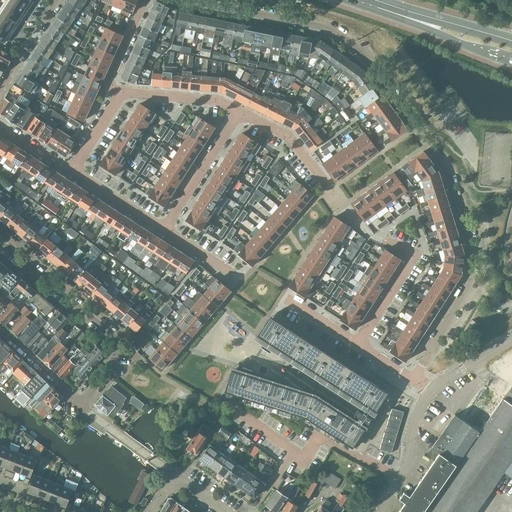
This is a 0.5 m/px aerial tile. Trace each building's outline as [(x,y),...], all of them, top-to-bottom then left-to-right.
[(0,41),(3,44),(8,36),(14,27),(19,19),(25,11),(31,2),(31,0),(10,0),(10,1),(5,9),(0,15),(0,41)] [(69,0),(68,2),(81,10),(87,15),(93,7),(86,2),(82,0),(69,0)] [(114,0),(112,5),(122,9),(125,0),(114,0)] [(125,0),(122,9),(131,13),(136,0),(125,0)] [(156,1),(152,10),(165,16),(175,20),(177,10),(174,9),(173,12),(168,10),(169,7),(158,2),(156,1)] [(68,2),(63,10),(75,18),(81,10),(68,2)] [(57,18),(70,26),(75,18),(63,10),(57,18)] [(152,10),(148,18),(162,24),(163,20),(174,25),(175,20),(165,16),(152,10)] [(181,28),(186,29),(189,14),(188,14),(187,13),(184,12),(183,13),(179,12),(175,35),(180,36),(181,28)] [(193,15),(189,14),(186,29),(184,38),(190,39),(191,30),(195,31),(198,16),(197,16),(197,15),(194,14),(193,15)] [(208,18),(207,18),(206,17),(203,16),(202,17),(198,16),(195,31),(205,33),(208,18)] [(57,18),(52,26),(65,34),(70,26),(57,18)] [(162,24),(148,18),(144,27),(158,33),(162,24)] [(212,19),(208,18),(205,33),(203,42),(208,43),(209,37),(214,38),(215,35),(217,20),(216,20),(216,19),(213,18),(212,19)] [(221,21),(217,20),(215,35),(214,38),(213,44),(218,44),(219,36),(224,37),(227,22),(226,22),(225,21),(222,20),(221,21)] [(237,24),(235,24),(235,23),(232,22),(231,23),(227,22),(224,37),(222,45),(232,47),(234,39),(237,24)] [(240,25),(237,24),(234,39),(232,47),(232,49),(236,50),(238,44),(242,45),(243,40),(246,26),(245,25),(244,24),(241,24),(240,25)] [(59,42),(65,34),(52,26),(47,34),(59,42)] [(250,26),(246,26),(243,40),(242,45),(242,46),(251,48),(252,42),(253,42),(256,28),(254,27),(254,26),(251,26),(250,26)] [(158,33),(144,27),(140,35),(154,41),(158,33)] [(259,28),(256,28),(253,42),(252,42),(251,48),(250,52),(254,53),(255,47),(261,48),(262,44),(265,30),(264,29),(263,28),(260,28),(259,28)] [(123,36),(106,29),(102,38),(118,46),(123,36)] [(275,31),(273,31),(273,30),(270,30),(269,30),(265,30),(262,44),(261,48),(260,52),(265,53),(266,45),(272,46),(275,31)] [(278,32),(275,31),(272,46),(281,48),(284,33),(283,33),(282,32),(279,31),(278,32)] [(294,35),(292,35),(291,34),(289,33),(288,34),(284,33),(281,48),(280,56),(284,57),(286,49),(291,50),(294,35)] [(54,50),(59,42),(47,34),(42,42),(54,50)] [(154,41),(140,35),(136,44),(150,50),(154,41)] [(297,36),(294,35),(291,50),(288,62),(293,63),(295,55),(299,56),(300,52),(303,37),(302,37),(301,36),(298,35),(297,36)] [(307,38),(303,37),(300,52),(299,56),(302,56),(301,61),(308,62),(309,57),(310,54),(313,39),(311,39),(310,38),(308,37),(307,38)] [(114,55),(118,46),(102,38),(97,48),(114,55)] [(316,40),(313,39),(310,54),(309,57),(317,59),(318,56),(319,56),(322,41),(321,41),(320,40),(317,39),(316,40)] [(327,44),(327,45),(322,42),(322,41),(319,56),(318,56),(317,59),(314,66),(317,68),(320,63),(324,66),(326,62),(335,50),(334,50),(334,48),(331,47),(330,47),(327,45),(327,44)] [(42,42),(36,50),(49,58),(54,50),(42,42)] [(157,53),(150,50),(136,44),(133,52),(146,58),(148,54),(155,57),(157,58),(161,55),(159,54),(157,53)] [(110,65),(114,55),(97,48),(93,57),(110,65)] [(9,65),(11,64),(13,60),(12,58),(13,57),(0,49),(0,62),(7,66),(8,66),(9,65)] [(36,50),(31,58),(43,66),(49,58),(36,50)] [(338,52),(335,50),(326,62),(324,66),(323,67),(327,69),(330,65),(334,68),(343,56),(342,55),(342,54),(339,52),(338,52)] [(142,67),(144,63),(150,65),(151,66),(152,66),(153,62),(151,61),(146,59),(146,58),(133,52),(129,61),(142,67)] [(183,68),(182,74),(181,89),(190,90),(192,75),(191,75),(193,57),(189,56),(188,68),(183,68)] [(346,58),(343,56),(334,68),(338,70),(342,73),(351,61),(350,61),(349,59),(347,58),(346,58)] [(105,74),(110,65),(93,57),(89,66),(105,74)] [(43,66),(31,58),(26,66),(38,74),(43,66)] [(153,69),(153,71),(151,86),(161,87),(163,72),(159,72),(160,61),(158,60),(155,63),(153,69)] [(149,70),(142,67),(129,61),(125,70),(138,76),(140,71),(148,75),(150,76),(150,71),(149,70)] [(217,66),(222,67),(222,63),(217,62),(213,61),(211,77),(210,92),(219,92),(221,78),(216,77),(217,66)] [(354,63),(351,61),(342,73),(338,79),(346,85),(348,82),(350,79),(351,78),(352,79),(364,71),(359,67),(358,67),(359,67),(357,66),(357,65),(355,63),(354,63)] [(33,82),(38,74),(26,66),(20,74),(33,82)] [(101,83),(105,74),(89,66),(85,76),(101,83)] [(246,88),(252,76),(256,69),(246,67),(244,72),(237,84),(230,97),(239,102),(246,88)] [(304,71),(295,67),(294,74),(299,78),(300,76),(304,71)] [(257,87),(260,80),(265,71),(256,69),(252,76),(246,88),(239,102),(247,106),(254,93),(257,87)] [(125,70),(121,78),(133,84),(149,86),(150,80),(138,76),(125,70)] [(309,74),(304,71),(300,76),(299,78),(304,81),(305,80),(309,74)] [(352,79),(358,88),(370,79),(364,71),(352,79)] [(161,87),(171,88),(172,73),(163,72),(161,87)] [(182,74),(172,73),(171,88),(181,89),(182,74)] [(33,82),(20,74),(15,82),(27,90),(33,82)] [(190,90),(200,91),(201,76),(192,75),(190,90)] [(97,92),(101,83),(85,76),(81,85),(97,92)] [(209,92),(211,77),(201,76),(200,91),(209,92)] [(284,81),(292,85),(293,82),(295,80),(295,78),(294,78),(294,77),(293,77),(286,76),(285,77),(284,81)] [(314,79),(308,76),(304,82),(310,85),(314,79)] [(230,97),(237,84),(226,78),(223,78),(221,78),(219,92),(221,93),(230,97)] [(266,92),(266,90),(268,86),(271,81),(267,78),(264,84),(265,85),(263,90),(257,87),(254,93),(247,106),(256,110),(263,97),(266,92)] [(320,83),(314,79),(310,85),(316,89),(320,83)] [(358,88),(364,95),(376,87),(370,79),(358,88)] [(331,88),(324,83),(318,91),(326,96),(330,90),(331,88)] [(93,102),(97,92),(81,85),(77,94),(93,102)] [(364,95),(351,104),(354,108),(362,102),(365,106),(381,95),(376,87),(364,95)] [(304,119),(309,115),(314,110),(321,105),(327,100),(310,89),(310,91),(303,104),(298,102),(293,111),(289,109),(288,110),(289,110),(282,124),(287,126),(290,124),(293,128),(304,119)] [(271,102),(273,98),(275,94),(266,90),(266,92),(263,97),(256,110),(265,115),(271,102)] [(329,99),(331,97),(334,92),(330,90),(326,96),(329,99)] [(72,103),(88,111),(93,102),(77,94),(76,94),(72,103)] [(280,106),(282,102),(283,101),(285,97),(280,95),(277,100),(273,98),(271,102),(265,115),(273,119),(280,106)] [(336,95),(333,99),(331,100),(335,105),(340,101),(336,95)] [(6,117),(14,105),(16,102),(6,96),(0,104),(0,113),(2,114),(6,117)] [(389,105),(383,96),(368,107),(372,112),(365,117),(367,121),(374,115),(389,105)] [(326,111),(330,107),(332,106),(327,100),(321,105),(326,111)] [(6,118),(16,124),(23,113),(26,108),(16,101),(14,105),(6,117),(6,118)] [(289,109),(292,105),(283,101),(282,102),(280,106),(273,119),(282,124),(289,110),(288,110),(289,109)] [(340,101),(335,105),(340,112),(342,111),(346,108),(340,101)] [(88,111),(72,103),(68,113),(84,121),(88,111)] [(43,104),(39,110),(42,113),(44,111),(45,112),(48,107),(47,106),(43,104)] [(140,104),(134,113),(149,123),(155,114),(140,104)] [(395,113),(389,105),(374,115),(378,120),(371,126),(373,129),(380,124),(395,113)] [(16,124),(26,131),(26,130),(36,114),(27,108),(23,113),(16,124)] [(332,109),(329,111),(333,117),(336,114),(337,113),(333,108),(332,109)] [(36,137),(46,144),(60,123),(61,124),(64,119),(62,116),(53,110),(46,121),(36,136),(36,137)] [(128,122),(143,132),(149,123),(134,113),(128,122)] [(386,132),(401,121),(395,113),(380,124),(384,129),(377,134),(379,137),(386,132)] [(36,136),(46,121),(36,114),(26,130),(31,133),(31,134),(34,136),(36,136)] [(337,116),(335,118),(340,124),(342,123),(344,122),(339,115),(337,116)] [(214,128),(199,118),(193,127),(209,137),(214,128)] [(304,119),(293,128),(299,136),(310,126),(304,119)] [(401,121),(386,132),(390,137),(383,142),(385,145),(392,140),(393,140),(407,130),(401,121)] [(143,132),(128,122),(123,130),(138,140),(143,132)] [(299,136),(305,143),(316,134),(310,126),(299,136)] [(193,127),(188,136),(203,146),(209,137),(193,127)] [(48,145),(57,150),(67,135),(57,129),(48,145)] [(117,139),(132,149),(138,140),(123,130),(117,139)] [(236,143),(251,152),(251,153),(255,155),(261,146),(257,144),(257,143),(242,134),(236,143)] [(316,134),(305,143),(311,151),(322,141),(316,134)] [(377,152),(364,134),(354,142),(367,159),(377,152)] [(67,135),(57,150),(66,156),(76,141),(67,135)] [(203,146),(188,136),(182,145),(198,154),(203,146)] [(0,153),(3,156),(12,143),(9,141),(8,142),(3,139),(0,143),(0,153)] [(117,139),(112,148),(127,157),(132,149),(117,139)] [(367,159),(354,142),(344,149),(356,167),(367,159)] [(17,146),(12,143),(3,156),(12,161),(19,149),(17,147),(17,146)] [(236,143),(230,151),(246,161),(251,153),(251,152),(236,143)] [(198,154),(182,145),(177,153),(192,163),(198,154)] [(127,157),(112,148),(106,156),(121,166),(122,166),(127,157)] [(12,161),(20,167),(28,154),(24,151),(22,151),(19,149),(12,161)] [(356,167),(344,149),(333,157),(346,174),(356,167)] [(246,161),(230,151),(225,160),(240,170),(244,173),(250,163),(246,161)] [(429,160),(423,152),(409,162),(402,168),(404,171),(411,166),(415,171),(429,160)] [(186,171),(192,163),(177,153),(171,162),(186,171)] [(20,167),(28,172),(36,160),(33,158),(32,157),(28,154),(20,167)] [(121,166),(106,156),(100,165),(116,175),(120,178),(126,168),(122,166),(121,166)] [(346,174),(333,157),(323,164),(336,182),(346,174)] [(39,162),(36,160),(28,172),(36,177),(44,164),(40,161),(39,162)] [(235,178),(240,170),(225,160),(219,168),(235,178)] [(272,167),(268,171),(275,177),(284,167),(278,160),(272,167)] [(429,160),(415,171),(408,176),(410,179),(417,174),(422,180),(438,172),(429,160)] [(166,170),(181,180),(186,171),(171,162),(166,170)] [(36,177),(44,182),(52,170),(49,168),(49,167),(44,164),(36,177)] [(235,178),(219,168),(214,177),(229,187),(235,178)] [(39,200),(49,185),(53,188),(61,175),(57,172),(55,172),(52,170),(44,182),(37,194),(35,197),(34,199),(38,202),(39,200)] [(175,189),(181,180),(166,170),(160,179),(175,189)] [(443,186),(438,172),(422,180),(424,188),(416,191),(417,194),(443,186)] [(406,191),(393,173),(383,181),(395,199),(406,191)] [(61,175),(53,188),(61,193),(68,181),(66,179),(65,178),(61,175)] [(224,195),(229,187),(214,177),(208,186),(224,195)] [(12,182),(18,187),(19,185),(21,183),(14,178),(13,181),(12,182)] [(155,187),(170,197),(175,189),(160,179),(155,187)] [(295,181),(295,180),(288,188),(292,192),(306,204),(313,196),(299,184),(295,181)] [(69,198),(77,185),(73,183),(72,183),(68,181),(61,193),(69,198)] [(395,199),(383,181),(372,189),(385,206),(395,199)] [(170,197),(155,187),(151,184),(145,194),(149,196),(149,197),(164,206),(170,197)] [(66,221),(77,204),(85,191),(82,190),(82,188),(77,185),(77,186),(69,198),(65,205),(69,207),(68,209),(62,219),(66,221)] [(218,204),(224,195),(208,186),(203,194),(218,204)] [(446,196),(443,186),(417,194),(418,198),(427,195),(428,201),(446,196)] [(27,191),(26,193),(34,198),(34,199),(35,197),(37,194),(29,188),(27,191)] [(385,206),(372,189),(362,196),(375,214),(385,206)] [(306,204),(292,192),(286,200),(299,211),(306,204)] [(83,218),(88,210),(95,198),(96,197),(92,195),(90,195),(87,193),(79,205),(74,212),(83,218)] [(212,212),(218,204),(203,194),(197,203),(212,212)] [(375,214),(362,196),(352,204),(364,222),(375,214)] [(430,205),(431,211),(449,206),(446,196),(428,201),(420,204),(421,207),(430,205)] [(96,197),(88,210),(96,216),(104,203),(101,202),(100,200),(96,197)] [(43,203),(42,204),(49,210),(50,208),(53,205),(45,199),(43,203)] [(299,211),(286,200),(279,207),(293,219),(299,211)] [(0,217),(8,207),(1,201),(0,201),(0,217)] [(107,205),(104,203),(96,216),(104,221),(112,208),(108,205),(107,205)] [(207,221),(212,212),(197,203),(192,211),(207,221)] [(60,209),(53,205),(50,208),(49,210),(56,214),(57,213),(60,209)] [(449,206),(431,211),(423,214),(424,217),(433,215),(434,221),(452,215),(449,206)] [(4,222),(7,224),(16,213),(8,207),(0,217),(0,220),(3,223),(4,222)] [(293,219),(279,207),(272,215),(286,227),(293,219)] [(112,208),(104,221),(112,226),(120,214),(117,212),(117,211),(112,208)] [(207,221),(192,211),(186,220),(201,230),(205,233),(211,223),(207,221)] [(16,213),(7,224),(10,227),(10,228),(13,231),(23,220),(16,213)] [(120,214),(112,226),(120,231),(129,218),(124,216),(123,216),(120,214)] [(286,227),(272,215),(266,223),(279,235),(286,227)] [(452,215),(434,221),(426,223),(427,227),(436,224),(437,230),(455,225),(452,215)] [(349,227),(334,217),(328,226),(343,236),(343,237),(347,239),(353,230),(349,227)] [(120,231),(128,236),(136,224),(133,223),(133,221),(129,218),(120,231)] [(31,226),(23,220),(13,231),(18,235),(19,235),(22,237),(31,226)] [(75,220),(72,224),(71,226),(76,229),(77,227),(80,223),(75,220)] [(279,235),(266,223),(259,231),(273,242),(279,235)] [(128,236),(137,242),(145,229),(141,226),(139,226),(136,224),(128,236)] [(81,230),(80,232),(84,234),(85,233),(87,230),(89,228),(85,225),(81,230)] [(455,225),(437,230),(429,233),(430,237),(439,234),(440,240),(458,235),(455,225)] [(24,240),(29,244),(38,232),(31,226),(22,237),(24,239),(24,240)] [(328,226),(323,235),(338,245),(343,237),(343,236),(328,226)] [(75,239),(77,236),(78,234),(71,228),(69,230),(67,234),(75,239)] [(150,232),(145,229),(137,242),(145,247),(153,235),(150,233),(150,232)] [(95,235),(87,230),(85,233),(84,234),(92,240),(93,238),(95,235)] [(273,242),(259,231),(252,238),(266,250),(273,242)] [(38,232),(29,244),(33,247),(34,247),(37,249),(46,238),(38,232)] [(153,235),(145,247),(153,252),(161,239),(157,237),(156,237),(153,235)] [(332,253),(333,253),(337,256),(342,247),(338,245),(323,235),(317,244),(332,253)] [(444,250),(461,245),(458,235),(440,240),(432,243),(433,247),(442,244),(444,250)] [(266,250),(252,238),(246,246),(259,258),(266,250)] [(161,239),(153,252),(161,258),(169,245),(166,244),(166,242),(161,239)] [(46,258),(55,246),(48,240),(39,251),(42,254),(43,255),(46,258)] [(103,241),(99,245),(99,246),(106,250),(107,248),(109,245),(103,241)] [(332,253),(317,244),(312,252),(327,262),(331,265),(337,256),(333,253),(332,253)] [(169,245),(161,258),(169,263),(178,250),(173,247),(172,248),(169,245)] [(444,250),(448,263),(462,265),(464,255),(461,245),(444,250)] [(55,246),(46,258),(50,261),(51,261),(54,263),(63,252),(55,246)] [(259,258),(246,246),(239,254),(253,266),(259,258)] [(111,247),(108,250),(107,252),(114,256),(115,255),(117,252),(111,247)] [(169,263),(178,268),(185,256),(183,254),(182,253),(178,250),(169,263)] [(400,261),(385,251),(379,259),(394,269),(395,269),(400,261)] [(63,252),(54,263),(57,266),(57,267),(61,270),(71,258),(63,252)] [(127,257),(119,252),(117,256),(115,257),(123,263),(127,257)] [(331,265),(327,262),(312,252),(306,261),(321,270),(326,273),(331,265)] [(185,256),(178,268),(186,274),(194,262),(193,261),(193,260),(190,258),(189,258),(185,256)] [(132,261),(127,257),(123,263),(128,267),(129,265),(132,261)] [(66,273),(69,276),(78,265),(71,258),(61,270),(65,274),(66,273)] [(394,269),(379,259),(374,268),(389,278),(394,269)] [(0,279),(8,269),(0,261),(0,279)] [(301,269),(316,279),(320,282),(326,273),(321,270),(306,261),(301,269)] [(462,265),(448,263),(440,274),(456,284),(461,275),(462,265)] [(135,264),(132,267),(131,269),(137,273),(139,272),(141,268),(135,264)] [(76,283),(86,271),(78,265),(69,276),(72,278),(72,279),(76,283)] [(389,278),(374,268),(368,276),(383,286),(389,278)] [(8,269),(0,279),(0,283),(9,292),(11,293),(22,280),(8,269)] [(316,279),(301,269),(295,278),(310,288),(310,287),(316,279)] [(151,274),(144,270),(140,275),(147,280),(151,274)] [(76,282),(76,283),(80,286),(81,286),(84,288),(93,277),(86,271),(76,282)] [(368,276),(364,273),(358,283),(362,285),(378,295),(383,286),(368,276)] [(157,279),(151,274),(147,280),(153,285),(157,279)] [(456,284),(440,274),(437,280),(429,275),(427,278),(435,283),(450,293),(456,284)] [(230,292),(217,280),(212,276),(205,284),(210,288),(224,300),(230,292)] [(87,292),(91,295),(101,283),(93,277),(84,288),(87,290),(87,292)] [(310,288),(295,278),(289,287),(309,299),(315,290),(310,287),(310,288)] [(162,279),(158,286),(157,287),(162,291),(163,289),(166,286),(168,283),(162,279)] [(30,298),(36,291),(22,280),(11,293),(9,292),(9,293),(15,298),(22,291),(30,298)] [(0,283),(0,314),(15,298),(9,293),(9,292),(0,283)] [(101,283),(91,295),(95,299),(96,298),(99,300),(108,289),(101,283)] [(450,293),(435,283),(431,288),(424,283),(422,287),(429,291),(444,301),(450,293)] [(378,295),(362,285),(357,294),(372,303),(378,295)] [(151,287),(150,288),(147,292),(154,296),(156,293),(157,291),(151,287)] [(224,300),(210,288),(203,296),(217,307),(224,300)] [(116,296),(108,289),(99,300),(102,303),(102,304),(106,307),(107,307),(116,296)] [(0,320),(6,326),(18,312),(22,308),(22,307),(24,305),(30,298),(22,291),(15,298),(0,314),(0,320)] [(30,298),(24,305),(29,309),(32,306),(36,309),(37,308),(38,308),(45,300),(36,291),(30,298)] [(444,301),(429,291),(426,297),(418,292),(416,295),(424,300),(439,310),(444,301)] [(372,303),(357,294),(352,302),(367,312),(372,303)] [(110,311),(111,311),(114,313),(123,302),(116,296),(107,307),(106,307),(110,311)] [(203,296),(197,303),(210,315),(217,307),(203,296)] [(38,308),(37,308),(36,309),(33,312),(37,316),(39,314),(44,319),(54,307),(45,300),(38,308)] [(197,303),(193,300),(186,308),(204,323),(210,315),(197,303)] [(433,318),(439,310),(424,300),(420,305),(413,300),(411,304),(418,309),(433,318)] [(123,302),(114,313),(116,315),(117,316),(121,320),(131,308),(123,302)] [(346,311),(361,320),(367,312),(352,302),(346,311)] [(22,308),(18,312),(22,316),(10,329),(18,337),(37,316),(33,312),(29,309),(24,305),(22,307),(22,308)] [(18,337),(26,344),(26,345),(38,332),(44,325),(47,322),(58,310),(54,307),(44,319),(39,314),(37,316),(18,337)] [(138,314),(131,308),(121,320),(125,323),(126,323),(129,325),(138,314)] [(204,323),(186,308),(179,316),(197,331),(204,323)] [(413,317),(428,327),(433,318),(418,309),(415,314),(407,309),(405,312),(413,317)] [(74,325),(69,320),(58,310),(47,322),(44,325),(47,328),(50,330),(56,335),(62,328),(68,333),(74,325)] [(361,320),(346,311),(341,319),(356,329),(361,320)] [(138,314),(129,325),(132,327),(132,329),(134,331),(135,330),(137,332),(146,321),(138,314)] [(197,331),(179,316),(173,323),(190,338),(197,331)] [(428,327),(413,317),(409,322),(402,318),(400,321),(407,326),(422,336),(428,327)] [(352,446),(388,393),(289,329),(270,320),(260,335),(266,340),(322,377),(312,393),(236,368),(230,389),(239,392),(238,398),(292,414),(294,410),(333,436),(352,446)] [(482,326),(478,324),(472,320),(470,324),(480,331),(482,326)] [(59,342),(43,360),(51,368),(53,365),(64,354),(68,349),(64,346),(72,337),(74,338),(81,330),(74,325),(68,333),(61,340),(59,342)] [(417,344),(422,336),(407,326),(404,331),(396,326),(394,330),(401,334),(417,344)] [(176,327),(170,334),(184,346),(190,338),(176,327)] [(474,330),(468,327),(465,331),(471,335),(474,330)] [(26,345),(32,350),(50,330),(47,328),(41,335),(38,332),(26,345)] [(56,335),(61,340),(68,333),(62,328),(56,335)] [(47,334),(32,350),(37,355),(49,342),(56,335),(50,330),(47,334)] [(170,334),(166,331),(159,339),(163,342),(177,354),(184,346),(170,334)] [(85,335),(83,332),(77,339),(79,342),(85,335)] [(411,353),(417,344),(401,334),(398,340),(391,335),(388,338),(396,343),(411,353)] [(49,342),(37,355),(43,360),(59,342),(61,340),(56,335),(49,342)] [(0,365),(13,351),(4,342),(0,345),(0,365)] [(93,342),(87,348),(93,352),(88,358),(96,364),(105,354),(93,342)] [(177,354),(163,342),(157,350),(170,361),(177,354)] [(406,361),(411,353),(396,343),(393,348),(385,343),(383,347),(406,361)] [(170,361),(157,350),(150,358),(163,370),(170,361)] [(24,361),(13,351),(0,365),(0,384),(1,386),(3,383),(24,361)] [(53,365),(51,368),(57,373),(74,355),(71,353),(67,358),(64,354),(53,365)] [(57,373),(63,379),(75,365),(72,362),(76,357),(74,355),(57,373)] [(74,372),(82,379),(96,364),(88,358),(86,359),(83,356),(78,363),(81,366),(74,372)] [(30,367),(24,361),(3,383),(7,387),(14,380),(17,383),(20,379),(30,367)] [(36,372),(30,367),(20,379),(24,383),(21,386),(20,386),(15,392),(18,394),(36,372)] [(18,394),(17,394),(17,395),(18,396),(27,404),(47,383),(47,382),(36,372),(18,394)] [(53,388),(47,383),(27,404),(34,409),(43,400),(53,409),(63,397),(53,388)] [(95,405),(94,405),(95,406),(98,408),(98,409),(103,413),(104,413),(107,415),(107,416),(108,415),(110,413),(114,416),(123,404),(122,403),(126,398),(111,387),(108,392),(106,391),(102,396),(95,405)] [(144,405),(134,397),(130,402),(140,409),(144,405)] [(405,503),(398,511),(476,511),(504,473),(511,478),(511,405),(503,399),(480,432),(455,415),(432,448),(435,450),(430,456),(433,459),(435,461),(410,496),(409,496),(406,493),(404,492),(403,494),(401,497),(400,499),(401,500),(405,503)] [(53,409),(43,400),(34,409),(44,419),(53,409)] [(216,419),(219,421),(224,415),(225,413),(215,406),(213,408),(220,413),(216,419)] [(226,424),(229,419),(224,415),(219,421),(226,424)] [(203,425),(198,433),(192,429),(187,437),(193,440),(187,449),(188,451),(191,454),(193,453),(197,456),(213,431),(203,425)] [(232,433),(224,427),(223,426),(218,432),(227,439),(232,433)] [(210,444),(200,459),(201,459),(201,460),(204,463),(206,463),(209,465),(219,451),(222,447),(213,441),(210,444)] [(0,465),(1,466),(8,449),(0,445),(0,465)] [(1,466),(11,470),(18,452),(8,449),(1,466)] [(219,451),(209,465),(210,465),(210,467),(213,469),(214,469),(218,471),(228,457),(219,451)] [(11,470),(20,473),(27,456),(18,452),(11,470)] [(27,456),(20,473),(30,477),(37,460),(27,456)] [(228,457),(218,471),(218,473),(222,475),(223,475),(227,477),(237,463),(228,457)] [(237,463),(227,477),(227,478),(227,479),(231,482),(232,481),(235,484),(245,469),(237,463)] [(245,469),(235,484),(236,484),(237,486),(240,488),(241,488),(245,490),(255,476),(263,465),(260,463),(252,474),(245,469)] [(255,476),(245,490),(249,494),(250,495),(252,497),(254,497),(255,497),(265,483),(265,482),(272,470),(265,466),(264,465),(263,465),(255,476)] [(143,472),(128,501),(136,505),(151,476),(143,472)] [(314,482),(305,496),(312,500),(322,481),(335,489),(341,480),(330,473),(326,478),(318,474),(314,482)] [(27,492),(37,496),(44,479),(34,475),(27,492)] [(37,496),(47,500),(53,482),(44,479),(37,496)] [(47,500),(56,503),(63,486),(53,482),(47,500)] [(277,490),(266,505),(268,507),(268,508),(271,510),(273,510),(276,511),(278,511),(287,499),(290,494),(291,493),(295,486),(292,485),(288,491),(286,490),(283,495),(277,490)] [(63,486),(56,503),(66,507),(73,490),(63,486)] [(288,500),(282,511),(296,511),(299,507),(292,504),(292,502),(294,500),(295,499),(296,497),(297,496),(296,496),(300,489),(295,486),(291,493),(290,494),(287,499),(288,500)] [(170,511),(176,502),(171,498),(168,498),(160,511),(170,511)] [(350,502),(344,498),(339,505),(338,504),(335,506),(331,511),(342,511),(343,511),(342,511),(344,509),(345,509),(350,502)] [(329,511),(326,509),(331,503),(326,500),(321,506),(316,511),(329,511)] [(170,511),(180,511),(183,507),(176,502),(170,511)]
